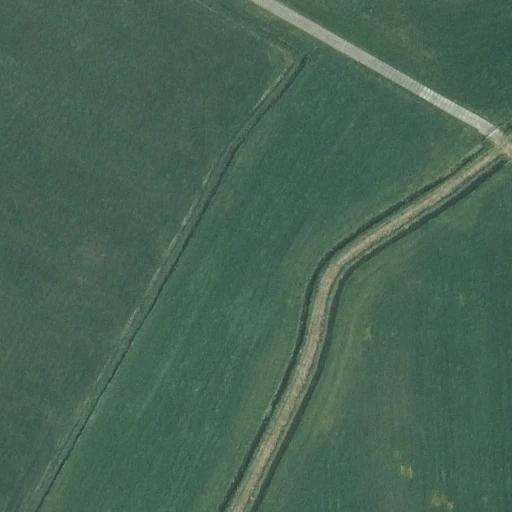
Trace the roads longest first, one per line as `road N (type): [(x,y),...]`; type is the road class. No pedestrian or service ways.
road 1 (track): [(234,511),(294,404),(344,253),(511,140)]
road 2 (track): [(511,151),(444,103),(261,0)]
